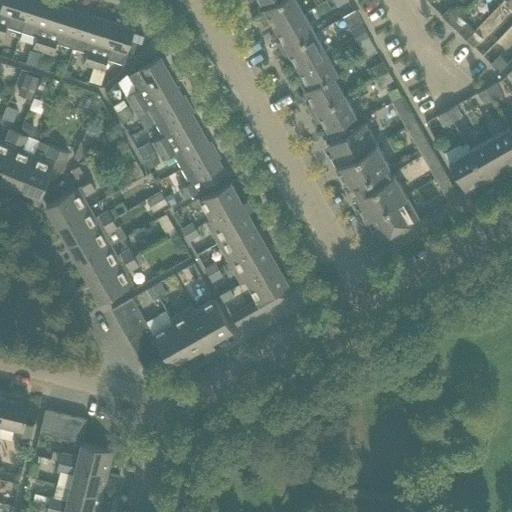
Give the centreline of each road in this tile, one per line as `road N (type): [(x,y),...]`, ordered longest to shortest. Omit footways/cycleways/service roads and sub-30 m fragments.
road 1 (residential): [(367,305),(194,0)]
road 2 (residential): [(367,305),(169,418)]
road 3 (residential): [(367,305),(511,222)]
road 4 (residential): [(119,392),(0,363)]
